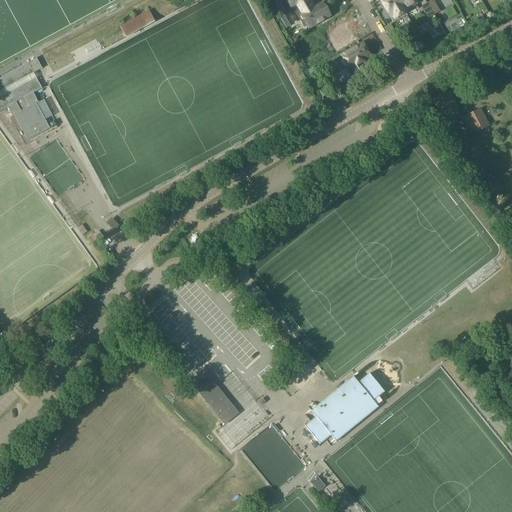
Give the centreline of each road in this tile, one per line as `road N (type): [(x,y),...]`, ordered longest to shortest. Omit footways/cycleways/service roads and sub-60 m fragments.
road 1 (unclassified): [(0,396),(168,225),(407,82)]
road 2 (unknown): [(0,434),(119,310),(118,276)]
